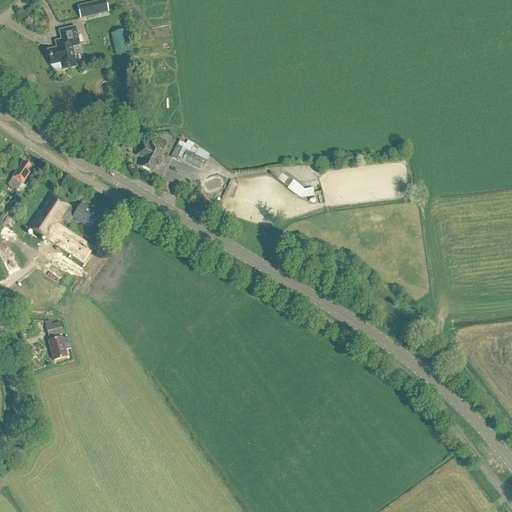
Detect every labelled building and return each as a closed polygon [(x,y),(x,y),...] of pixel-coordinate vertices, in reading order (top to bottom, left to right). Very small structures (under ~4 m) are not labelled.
[(106,1),(78,8),(81,20),(109,13),(106,1)] [(62,71),(76,68),(72,48),(79,47),(75,29),(61,32),(63,41),(55,43),(57,50),(47,52),(51,67),(53,66),(53,68),(55,70),(57,71),(60,71),(62,70),(62,71)] [(128,32),(112,35),(116,57),(132,53),(128,32)] [(162,149),(153,144),(151,148),(143,144),(138,154),(139,158),(145,161),(141,168),(153,174),(162,154),(160,153),(162,149)] [(206,162),(177,148),(171,159),(181,163),(182,162),(202,171),(206,162)] [(237,168),(273,162),(272,154),(236,160),(237,168)] [(33,170),(23,164),(12,179),(13,180),(9,186),(17,192),(21,185),(22,186),(33,170)] [(99,217),(82,206),(77,213),(51,196),(44,206),(45,206),(29,230),(60,251),(85,267),(97,250),(59,225),(66,215),(73,219),(90,231),(99,217)] [(0,242),(0,258),(8,273),(26,264),(12,236),(0,242)] [(54,291),(61,296),(80,272),(74,266),(54,291)] [(45,327),(49,339),(64,335),(60,323),(45,327)] [(67,338),(62,340),(62,339),(48,343),(54,362),(67,358),(66,352),(71,351),(67,338)]
